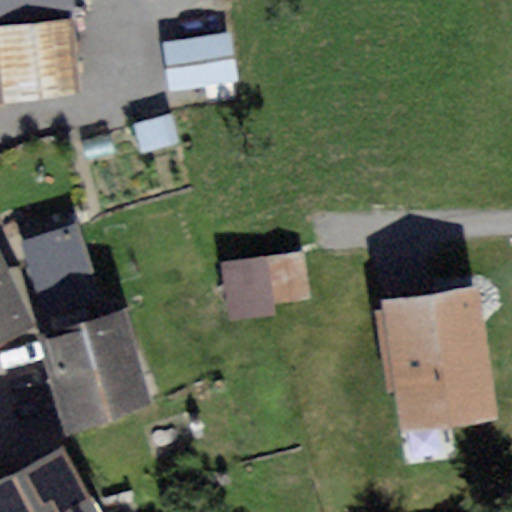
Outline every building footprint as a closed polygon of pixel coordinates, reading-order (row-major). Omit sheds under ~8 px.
[(60,0),(0,0),(0,26),(56,18),(63,17),(60,0)] [(56,18),(0,26),(0,101),(66,93),(56,18)] [(169,79),(236,78),(234,32),(168,34),(169,79)] [(68,222),(12,239),(32,301),(87,284),(68,222)] [(301,256),(269,259),(273,303),(305,300),(301,256)] [(0,281),(0,330),(20,321),(0,281)] [(464,285),(368,300),(396,473),(456,464),(449,427),(487,421),(464,285)] [(109,307),(21,335),(51,429),(139,400),(109,307)] [(172,420),(139,431),(150,464),(182,454),(172,420)] [(85,511),(48,440),(0,464),(0,511),(85,511)]
